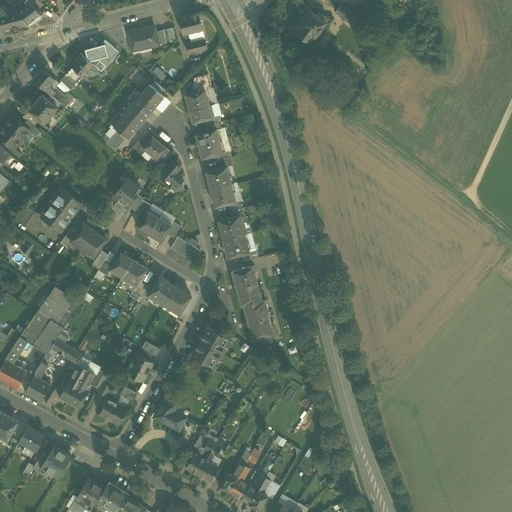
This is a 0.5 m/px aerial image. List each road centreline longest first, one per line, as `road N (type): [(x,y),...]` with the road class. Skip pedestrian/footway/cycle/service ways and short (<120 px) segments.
road 1 (primary): [(231,0),(285,135),(346,404),(384,511)]
road 2 (residential): [(115,458),(208,287)]
road 3 (residential): [(208,287),(211,252),(184,148),(170,126)]
road 4 (track): [(511,237),(470,199),(511,103)]
road 5 (residential): [(208,287),(116,232),(100,209)]
road 6 (residential): [(0,394),(115,458)]
road 7 (residential): [(71,30),(188,0)]
